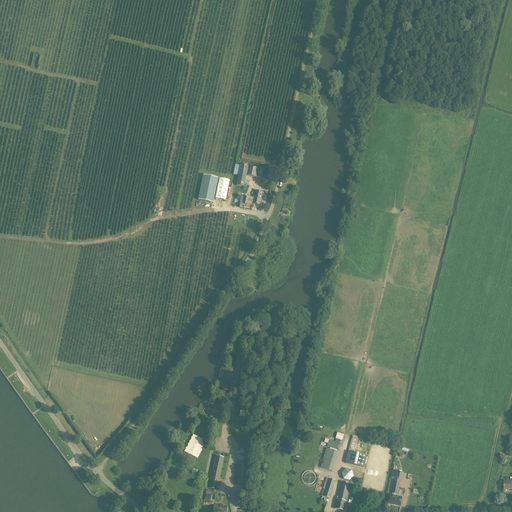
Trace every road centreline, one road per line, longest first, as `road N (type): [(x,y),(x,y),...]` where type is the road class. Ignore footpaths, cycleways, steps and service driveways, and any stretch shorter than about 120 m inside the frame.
road 1 (unclassified): [(95,472),(254,250),(321,0)]
road 2 (track): [(267,219),(211,209),(82,244),(0,236)]
road 3 (unclassified): [(95,472),(0,341)]
